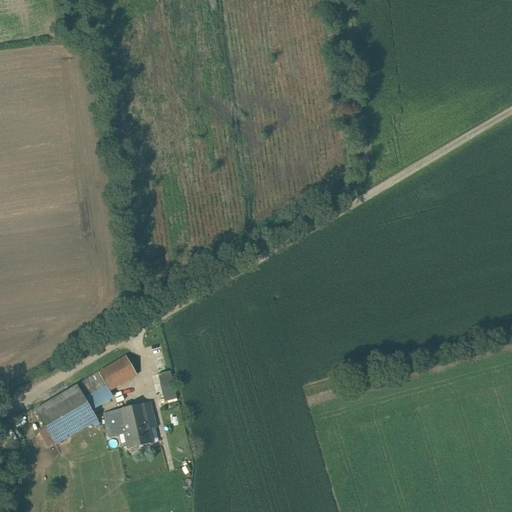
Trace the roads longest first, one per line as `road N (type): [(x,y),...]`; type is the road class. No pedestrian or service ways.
road 1 (unclassified): [(511,107),(123,343)]
road 2 (track): [(0,417),(123,343)]
